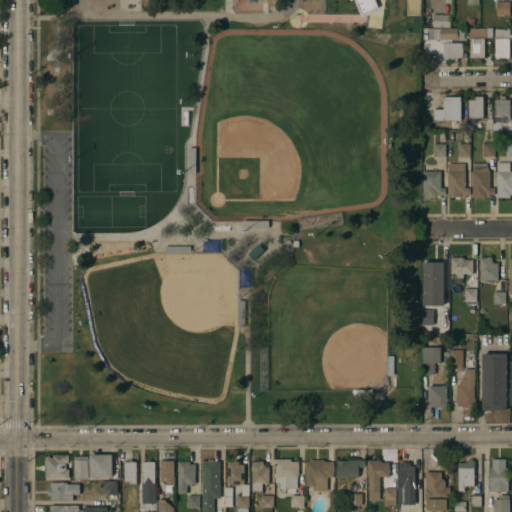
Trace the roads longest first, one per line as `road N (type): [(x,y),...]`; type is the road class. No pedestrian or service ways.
road 1 (residential): [(511,438),(18,439)]
road 2 (tertiary): [(17,0),(18,318)]
road 3 (tertiary): [(18,318),(17,511)]
